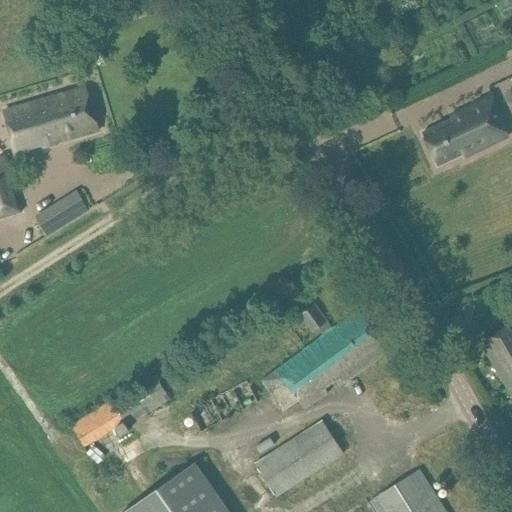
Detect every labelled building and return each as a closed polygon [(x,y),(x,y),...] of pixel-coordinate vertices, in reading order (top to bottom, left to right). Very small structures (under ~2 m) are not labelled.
[(99,130),(86,87),(4,112),(17,155),(30,151),(32,147),(43,144),(44,147),(58,143),(57,141),(62,140),(62,142),(99,130)] [(482,131),(502,122),(490,97),(451,115),(452,119),(423,133),(438,166),(463,154),(465,156),(489,145),(482,131)] [(17,197),(5,158),(0,159),(0,218),(22,212),(20,207),(18,208),(15,198),(17,197)] [(47,212),(37,218),(47,235),(68,222),(61,212),(57,205),(47,212)] [(315,304),(300,315),(311,332),(321,325),(327,333),(277,369),(279,372),(265,382),(286,411),(299,402),(304,409),(328,392),(326,389),(336,381),(339,385),(369,363),(386,353),(360,310),(333,330),(315,304)] [(511,323),(497,332),(480,343),(511,396),(511,323)] [(171,400),(154,373),(71,425),(84,448),(116,431),(120,436),(130,429),(128,425),(171,400)] [(190,409),(201,434),(259,402),(248,380),(190,409)] [(255,464),(276,497),(344,454),(322,420),(255,464)] [(229,511),(196,464),(128,511),(229,511)] [(446,511),(419,470),(402,481),(372,500),(379,511),(446,511)]
